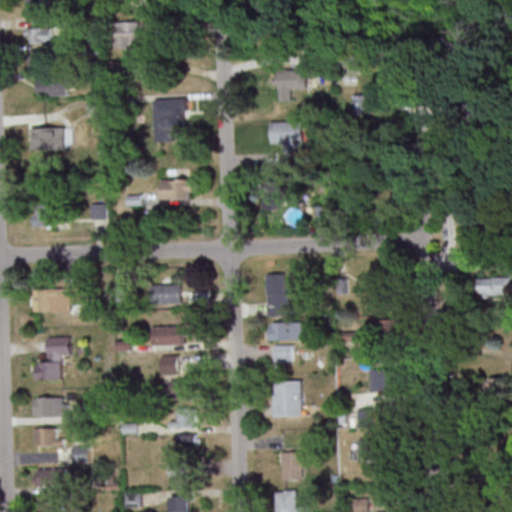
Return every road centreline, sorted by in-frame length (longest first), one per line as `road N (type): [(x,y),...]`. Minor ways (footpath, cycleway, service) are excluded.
road 1 (residential): [(241,511),(221,27)]
road 2 (residential): [(434,511),(421,253),(397,242),(232,245)]
road 3 (residential): [(232,245),(0,255)]
road 4 (residential): [(5,511),(0,342)]
road 5 (residential): [(415,247),(424,228),(420,106)]
